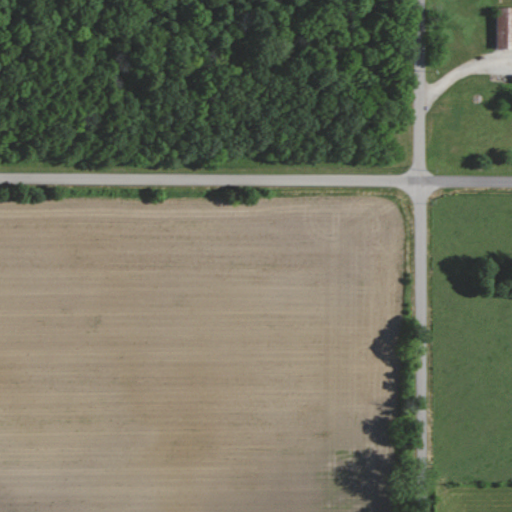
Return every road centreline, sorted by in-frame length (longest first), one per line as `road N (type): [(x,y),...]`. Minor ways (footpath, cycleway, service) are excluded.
road 1 (residential): [(511,182),(0,178)]
road 2 (residential): [(422,511),(420,0)]
